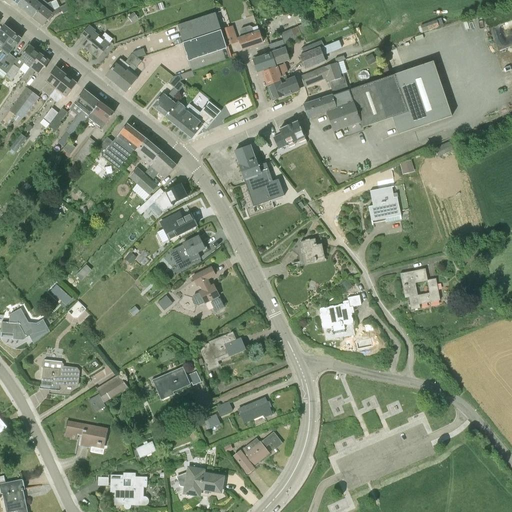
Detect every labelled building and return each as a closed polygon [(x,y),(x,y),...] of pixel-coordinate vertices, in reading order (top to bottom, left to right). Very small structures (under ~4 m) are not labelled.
[(26,0),(21,8),(34,18),(43,7),(48,3),(43,0),(26,0)] [(43,26),(48,20),(50,22),(54,16),(62,12),(62,14),(72,9),(69,3),(55,10),(48,3),(43,7),(34,18),(43,26)] [(336,8),(332,15),(339,18),(343,11),(336,8)] [(183,43),(221,30),(216,13),(177,25),(183,43)] [(437,20),(420,26),(422,32),(439,26),(437,20)] [(6,42),(14,33),(5,26),(0,31),(0,54),(3,51),(2,50),(7,43),(6,42)] [(98,58),(108,45),(93,33),(94,31),(88,26),(81,36),(86,40),(83,45),(98,58)] [(263,43),(259,31),(254,33),(253,28),(250,26),(242,29),(240,32),(242,37),(239,38),(236,39),(237,42),(240,51),(263,43)] [(284,45),(302,37),(298,26),(281,34),(283,40),(276,43),(277,47),(270,49),(271,51),(276,67),(290,61),(290,60),(285,47),(284,45)] [(222,32),(223,34),(226,45),(236,42),(233,29),(228,31),(222,32)] [(221,30),(183,43),(192,71),(230,58),(226,45),(223,34),(222,32),(221,30)] [(9,71),(8,71),(15,61),(8,56),(21,39),(14,33),(6,42),(7,43),(2,50),(3,51),(0,54),(0,68),(7,74),(9,71)] [(304,54),(325,46),(322,40),(301,49),(304,54)] [(30,68),(41,55),(30,46),(20,59),(18,58),(15,61),(8,71),(9,71),(5,77),(11,82),(20,70),(25,74),(30,68)] [(256,71),(275,65),(275,66),(276,66),(271,51),(264,53),(265,57),(253,61),(256,71)] [(323,62),(321,59),(320,55),(318,51),(299,58),(303,70),(304,69),(305,73),(318,68),(316,64),(323,62)] [(115,84),(137,58),(132,54),(125,63),(120,59),(106,77),(115,84)] [(372,54),(364,59),(368,66),(376,61),(372,54)] [(40,74),(50,62),(41,55),(30,68),(25,74),(22,79),(26,82),(30,75),(31,76),(35,71),(40,74)] [(131,74),(137,68),(142,62),(137,58),(115,84),(126,93),(137,79),(131,74)] [(347,89),(344,90),(345,91),(356,124),(361,122),(363,128),(393,118),(398,134),(411,129),(451,116),(433,61),(403,72),(394,74),(386,77),(347,90),(347,89)] [(344,90),(347,89),(343,75),(340,75),(336,63),(324,67),(300,76),(304,87),(316,82),(327,78),(333,95),(345,91),(344,90)] [(278,79),(286,76),(283,67),(282,66),(278,67),(276,68),(263,72),(268,87),(280,83),(278,79)] [(50,97),(67,75),(56,67),(45,81),(48,83),(42,90),(50,97)] [(194,76),(192,71),(180,75),(182,80),(194,76)] [(66,97),(77,84),(67,75),(50,97),(57,103),(64,96),(66,97)] [(164,116),(174,103),(172,101),(184,85),(180,82),(182,80),(180,75),(174,77),(169,83),(175,88),(167,97),(163,94),(153,107),(164,116)] [(299,90),(295,78),(288,81),(286,76),(278,79),(280,83),(268,87),(273,100),(299,90)] [(15,115),(16,114),(33,92),(26,88),(10,111),(15,115)] [(88,117),(100,103),(84,90),(73,103),(69,109),(78,116),(65,132),(72,137),(88,117)] [(356,124),(345,91),(333,95),(303,105),(308,119),(326,112),(333,132),(334,132),(337,140),(364,130),(363,128),(361,122),(356,124)] [(23,118),(39,98),(33,92),(16,114),(21,117),(23,118)] [(184,132),(195,119),(184,110),(186,109),(178,102),(176,104),(174,103),(164,116),(184,132)] [(102,128),(114,113),(100,103),(88,117),(102,128)] [(49,124),(58,113),(52,108),(43,119),(49,124)] [(60,122),(67,113),(62,108),(58,113),(49,124),(48,125),(56,132),(62,124),(60,122)] [(195,119),(184,132),(191,138),(202,125),(206,129),(214,120),(202,110),(195,119)] [(21,117),(16,114),(15,115),(12,119),(17,123),(21,117)] [(40,123),(46,128),(48,125),(49,124),(43,119),(40,123)] [(303,139),(305,138),(298,122),(279,130),(281,134),(273,137),(278,150),(287,146),(303,139)] [(108,137),(98,150),(103,154),(102,156),(120,171),(135,152),(135,153),(146,139),(127,124),(113,142),(108,137)] [(11,149),(14,151),(15,153),(26,138),(24,137),(21,134),(10,148),(11,149)] [(72,161),(80,167),(98,144),(89,138),(72,161)] [(151,166),(161,152),(146,139),(135,153),(151,166)] [(75,146),(68,141),(61,151),(68,156),(75,146)] [(438,157),(454,150),(450,142),(434,148),(438,157)] [(251,146),(234,152),(254,207),(284,196),(274,167),(268,169),(266,163),(258,166),(251,146)] [(165,178),(176,166),(161,152),(151,166),(144,175),(143,175),(137,183),(150,195),(157,187),(150,181),(158,172),(165,178)] [(402,172),(413,169),(411,160),(400,163),(402,172)] [(137,183),(143,175),(136,169),(129,177),(137,183)] [(141,215),(146,210),(154,202),(162,211),(173,206),(172,204),(187,197),(181,184),(164,193),(160,189),(137,211),(141,215)] [(401,216),(398,197),(394,197),(392,187),(393,187),(370,191),(372,206),(369,207),(371,221),(401,216)] [(191,215),(182,219),(179,213),(161,223),(169,240),(197,226),(191,215)] [(183,244),(185,247),(176,251),(184,268),(201,259),(198,253),(205,249),(198,236),(183,244)] [(305,264),(325,260),(322,244),(317,245),(315,239),(300,242),(305,264)] [(136,258),(130,252),(124,259),(130,265),(136,258)] [(84,268),(89,274),(93,270),(87,265),(84,268)] [(219,299),(218,297),(219,296),(213,285),(210,287),(207,280),(215,275),(211,268),(192,277),(197,287),(199,286),(202,291),(193,295),(192,300),(194,304),(198,306),(205,303),(210,300),(216,311),(224,307),(220,299),(219,299)] [(419,304),(440,301),(436,278),(427,280),(425,269),(400,273),(405,298),(409,297),(411,310),(420,308),(419,304)] [(347,279),(338,286),(344,293),(352,287),(347,279)] [(170,300),(166,295),(157,302),(161,307),(170,300)] [(361,305),(361,304),(359,296),(348,298),(348,300),(343,301),(343,305),(319,309),(321,320),(323,329),(333,327),(334,331),(344,329),(344,325),(353,323),(350,308),(361,305)] [(79,301),(69,312),(75,318),(78,318),(87,309),(79,301)] [(135,306),(129,311),(134,316),(139,312),(135,306)] [(43,320),(40,322),(36,324),(28,323),(21,309),(10,315),(9,323),(2,322),(1,332),(14,333),(16,337),(24,339),(25,338),(26,339),(30,336),(34,344),(50,332),(43,320)] [(217,360),(230,356),(244,349),(240,340),(237,341),(233,332),(204,344),(204,345),(199,348),(208,369),(219,364),(217,360)] [(78,386),(79,377),(79,370),(77,368),(64,366),(64,364),(62,362),(44,360),(42,362),(42,367),(44,369),(42,385),(51,386),(52,384),(78,386)] [(96,384),(116,374),(112,366),(92,376),(96,384)] [(183,368),(153,381),(161,400),(174,395),(173,392),(190,385),(186,376),(183,368)] [(197,372),(196,371),(188,375),(193,385),(201,382),(197,372)] [(104,403),(114,396),(128,388),(121,378),(98,392),(99,394),(104,403)] [(106,407),(104,403),(99,394),(88,400),(95,413),(106,407)] [(263,415),(264,417),(271,414),(265,398),(239,409),(244,423),(263,415)] [(220,416),(233,410),(229,402),(216,407),(220,416)] [(203,426),(205,425),(207,429),(220,423),(216,415),(201,422),(203,426)] [(108,429),(98,427),(67,421),(64,436),(69,437),(69,438),(77,440),(78,436),(82,437),(80,446),(89,447),(90,442),(105,445),(107,435),(108,429)] [(267,437),(271,443),(278,437),(274,432),(267,437)] [(271,443),(267,437),(260,443),(257,438),(234,456),(248,474),(254,468),(252,466),(269,453),(264,448),(271,443)] [(141,457),(155,451),(152,443),(136,450),(138,453),(140,458),(141,458),(141,457)] [(231,445),(224,447),(226,453),(233,450),(231,445)] [(162,468),(160,464),(148,470),(150,473),(162,468)] [(220,492),(223,477),(203,474),(203,471),(189,468),(188,473),(177,477),(180,486),(186,487),(185,493),(187,497),(194,494),(199,495),(200,488),(220,492)] [(143,497),(143,487),(147,487),(147,477),(136,477),(136,473),(123,473),(123,475),(111,475),(110,493),(115,493),(114,505),(124,505),(124,506),(125,508),(127,510),(130,509),(131,505),(145,506),(147,505),(148,504),(149,502),(149,501),(148,499),(147,498),(145,497),(144,497),(143,497)] [(7,511),(26,508),(22,490),(25,490),(23,481),(0,485),(0,491),(1,495),(4,494),(7,511)]
